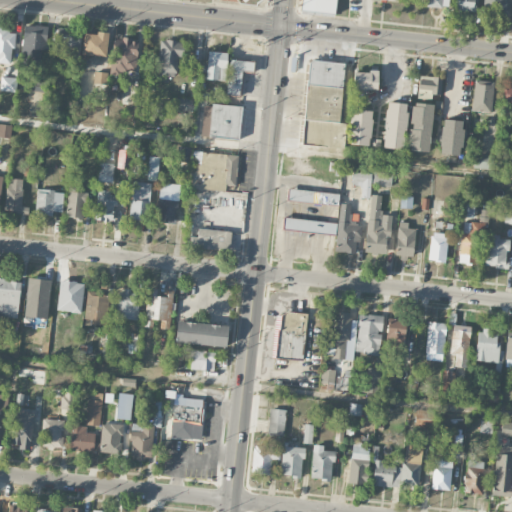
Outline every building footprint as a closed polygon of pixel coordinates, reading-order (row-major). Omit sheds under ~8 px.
[(336,0),(335,15),(299,12),(299,0),(336,0)] [(441,8),(441,0),(425,0),(425,7),(441,8)] [(477,12),(477,0),(456,0),(456,11),(477,12)] [(506,16),(506,0),(484,0),(484,15),(506,16)] [(22,63),(44,64),(46,26),(23,25),(22,63)] [(15,31),(0,29),(0,62),(11,64),(15,31)] [(55,72),(69,72),(69,55),(78,55),(79,30),(56,29),(55,72)] [(82,55),(107,57),(107,34),(83,33),(82,55)] [(137,39),(113,39),(113,72),(137,72),(137,39)] [(159,40),(158,76),(176,77),(177,58),(183,58),(184,41),(159,40)] [(225,81),(226,53),(207,52),(206,80),(225,81)] [(227,94),(240,95),(241,72),(254,72),(255,62),(229,60),(227,94)] [(343,149),(300,146),(304,102),(306,80),(308,64),(312,60),(344,64),(339,123),(345,124),(343,149)] [(94,84),(106,85),(107,73),(95,72),(94,84)] [(353,72),(354,90),(377,89),(377,72),(353,72)] [(441,78),(419,76),(418,99),(431,100),(431,95),(440,96),(441,78)] [(0,81),(0,91),(16,92),(17,77),(0,77),(0,81)] [(492,112),(493,82),(474,81),(472,112),(492,112)] [(194,99),(174,99),(174,112),(194,112),(194,99)] [(403,150),(407,104),(386,102),(382,148),(403,150)] [(407,151),(428,153),(433,105),(412,103),(407,151)] [(211,104),(241,107),(238,141),(200,137),(203,107),(210,107),(211,104)] [(349,145),(369,146),(371,111),(351,110),(349,145)] [(463,121),(442,119),(440,155),(461,155),(463,121)] [(12,125),(0,124),(0,137),(11,138),(12,125)] [(187,163),(189,148),(178,147),(176,161),(187,163)] [(235,187),(237,155),(201,153),(201,164),(197,164),(195,189),(226,191),(226,186),(235,187)] [(478,167),(489,169),(491,156),(480,154),(478,167)] [(147,176),(157,177),(160,158),(149,157),(147,176)] [(113,164),(99,164),(99,176),(113,176),(113,164)] [(391,186),(392,173),(373,172),(372,185),(391,186)] [(371,173),(352,173),(352,185),(362,186),(362,198),(370,198),(371,173)] [(28,215),(29,207),(21,206),(24,180),(8,178),(4,212),(28,215)] [(150,220),(151,183),(132,182),(131,219),(150,220)] [(176,224),(181,185),(160,183),(155,222),(176,224)] [(81,192),(81,185),(68,185),(66,218),(84,219),(86,192),(81,192)] [(338,194),(288,189),(287,201),(337,205),(338,194)] [(36,215),(53,215),(53,212),(62,212),(63,191),(37,190),(36,215)] [(113,206),(125,207),(125,193),(96,192),(95,221),(113,222),(113,206)] [(381,196),(369,195),(366,253),(387,255),(390,216),(380,215),(381,196)] [(412,209),(412,197),(400,196),(400,208),(412,209)] [(459,216),(473,218),(475,203),(462,201),(459,216)] [(335,252),(357,254),(360,225),(352,224),(353,213),(349,213),(350,205),(340,204),(335,252)] [(282,218),(336,224),(334,236),(281,230),(282,218)] [(415,229),(407,229),(408,222),(397,222),(395,255),(413,256),(415,229)] [(190,237),(190,248),(229,250),(230,231),(198,230),(198,237),(190,237)] [(445,262),(447,234),(431,233),(428,260),(445,262)] [(478,237),(463,234),(457,262),(471,265),(478,237)] [(486,268),(506,268),(508,240),(499,239),(499,236),(487,235),(486,268)] [(0,316),(18,318),(20,281),(0,279),(0,316)] [(57,311),(81,313),(84,283),(60,280),(57,311)] [(26,304),(49,305),(50,284),(27,283),(26,304)] [(144,327),(149,327),(149,320),(160,320),(160,329),(170,329),(172,291),(146,289),(144,327)] [(117,291),(116,319),(137,320),(138,292),(117,291)] [(109,296),(87,293),(84,319),(92,320),(92,325),(106,326),(109,296)] [(274,358),(302,361),(307,314),(285,312),(279,317),(274,358)] [(331,343),(325,343),(325,357),(347,358),(349,313),(332,312),(331,343)] [(382,316),(357,315),(356,354),(380,355),(382,316)] [(385,346),(403,348),(406,321),(388,318),(385,346)] [(227,325),(176,323),(175,344),(226,346),(227,325)] [(444,361),(445,323),(427,323),(426,361),(444,361)] [(468,368),(469,326),(452,326),(450,355),(455,355),(454,367),(468,368)] [(475,362),(503,364),(503,351),(495,350),(496,331),(477,330),(475,362)] [(190,370),(214,371),(215,352),(191,351),(190,370)] [(380,368),(365,368),(364,394),(379,394),(380,368)] [(334,384),(335,370),(321,369),(320,383),(334,384)] [(335,390),(347,390),(348,377),(336,377),(335,390)] [(117,419),(131,420),(132,394),(118,394),(117,419)] [(200,440),(204,400),(181,398),(181,395),(174,394),(169,438),(200,440)] [(86,426),(100,426),(101,401),(87,400),(86,426)] [(349,416),(361,416),(362,404),(349,403),(349,416)] [(286,410),(270,409),(267,434),(283,436),(286,410)] [(414,428),(432,431),(435,412),(416,409),(414,428)] [(33,411),(13,410),(11,445),(19,445),(19,450),(31,450),(33,411)] [(62,448),(63,420),(42,419),(41,447),(62,448)] [(492,421),(480,421),(480,433),(492,434),(492,421)] [(511,436),(511,422),(501,423),(501,436),(511,436)] [(122,425),(101,424),(100,453),(121,454),(122,425)] [(128,458),(150,461),(154,427),(133,424),(128,458)] [(312,444),(313,425),(304,424),(303,444),(312,444)] [(95,434),(86,434),(86,426),(71,425),(69,451),(98,452),(98,443),(94,442),(95,434)] [(369,444),(351,444),(349,484),(368,485),(369,444)] [(372,484),(418,489),(423,446),(408,444),(407,462),(396,461),(395,467),(382,465),(382,461),(374,460),(372,484)] [(311,480),(332,480),(333,451),(323,451),(323,446),(312,445),(311,480)] [(492,496),(510,497),(511,486),(511,446),(501,446),(500,454),(495,453),(492,496)] [(281,448),(253,447),(252,474),(270,474),(271,460),(280,460),(281,448)] [(302,477),(303,448),(282,447),(281,476),(302,477)] [(480,461),(466,460),(466,467),(479,468),(480,461)] [(432,489),(450,490),(451,461),(433,461),(432,489)] [(482,494),(484,470),(465,468),(463,492),(482,494)]
